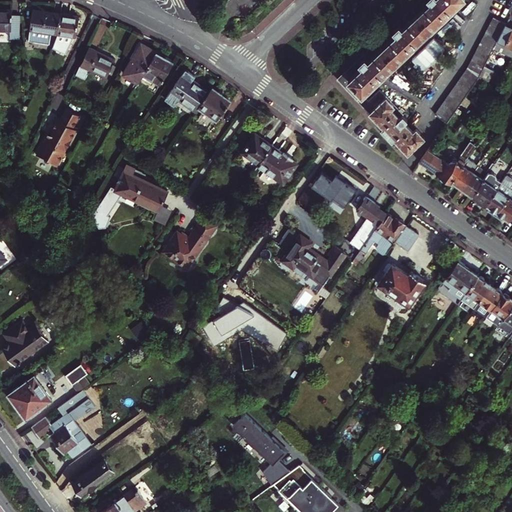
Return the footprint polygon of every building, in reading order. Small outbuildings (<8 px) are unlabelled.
[(420,0),(396,23),(338,78),(357,98),(430,29),(460,0),(420,0)] [(0,9),(0,29),(11,30),(11,38),(21,38),(21,16),(13,16),(13,10),(0,9)] [(31,28),(58,33),(61,14),(34,10),(31,28)] [(61,14),(58,33),(76,36),(79,17),(61,14)] [(469,68),(453,89),(436,113),(448,122),(457,110),(482,75),(490,57),(502,33),(507,22),(494,16),(477,51),(469,68)] [(156,52),(139,42),(131,57),(134,59),(125,73),(139,81),(139,80),(156,52)] [(502,51),(511,56),(511,55),(511,47),(505,44),(502,51)] [(116,59),(90,47),(78,74),(86,78),(90,69),(108,76),(116,59)] [(173,61),(156,52),(139,80),(151,87),(154,81),(160,84),(173,61)] [(490,57),(482,75),(492,79),(500,62),(490,57)] [(179,98),(196,109),(199,105),(210,91),(192,79),(195,75),(186,68),(165,98),(174,105),(179,98)] [(210,91),(199,105),(217,118),(230,99),(212,87),(210,91)] [(365,106),(408,152),(425,137),(417,128),(413,131),(404,122),(408,119),(397,107),(394,111),(385,101),(388,98),(380,89),(364,105),(365,106)] [(75,124),(80,114),(68,107),(65,112),(62,117),(58,115),(53,131),(50,130),(38,151),(46,153),(46,155),(46,156),(47,158),(48,159),(50,159),(52,159),(53,158),(55,157),(60,163),(65,154),(70,143),(77,130),(79,126),(75,124)] [(244,152),(240,158),(255,169),(258,165),(262,159),(272,145),(256,133),(242,151),(244,152)] [(283,182),(297,162),(293,159),(293,158),(284,152),(284,153),(272,145),(262,159),(258,165),(283,182)] [(429,147),(421,159),(443,176),(443,179),(447,182),(451,181),(452,182),(453,180),(469,158),(473,151),(474,151),(468,147),(458,161),(454,160),(438,149),(436,152),(429,147)] [(478,164),(469,158),(453,180),(458,183),(458,184),(462,187),(471,175),(478,164)] [(116,188),(159,208),(168,189),(136,174),(139,169),(127,164),(116,188)] [(471,175),(462,187),(466,190),(466,189),(473,194),(489,172),(489,171),(478,164),(471,175)] [(493,172),(489,172),(473,194),(486,203),(500,183),(498,182),(500,179),(496,177),(496,174),(493,172)] [(503,178),(502,180),(510,186),(511,182),(511,176),(507,173),(503,178)] [(500,183),(486,203),(491,206),(489,209),(496,214),(511,191),(511,182),(510,186),(502,180),(500,183)] [(511,191),(496,214),(503,219),(504,216),(509,219),(511,214),(511,191)] [(357,208),(369,216),(352,241),(362,248),(372,233),(387,211),(380,206),(381,205),(366,194),(357,208)] [(395,216),(387,211),(372,233),(362,248),(360,250),(364,254),(375,239),(389,248),(395,240),(405,225),(407,223),(404,221),(404,220),(401,217),(400,218),(396,215),(395,216)] [(172,256),(186,267),(216,225),(204,217),(188,240),(177,232),(164,252),(171,257),(172,256)] [(405,225),(395,240),(408,249),(420,232),(407,223),(405,225)] [(328,262),(308,248),(312,242),(300,234),(299,236),(289,229),(278,244),(289,251),(283,260),(304,275),(306,272),(323,284),(346,252),(335,245),(329,254),(332,256),(328,262)] [(463,295),(477,274),(457,260),(451,269),(443,280),(463,295)] [(410,274),(394,262),(379,283),(400,297),(399,302),(404,305),(408,303),(410,304),(426,280),(412,271),(410,274)] [(462,296),(474,305),(490,283),(477,274),(463,295),(462,296)] [(490,283),(474,305),(487,314),(502,292),(490,283)] [(511,304),(511,298),(502,292),(487,314),(486,315),(498,324),(502,318),(511,304)] [(511,329),(511,304),(502,318),(498,324),(509,332),(511,329)] [(12,341),(4,347),(15,363),(19,361),(20,363),(25,359),(23,358),(49,339),(38,323),(30,328),(25,320),(7,333),(12,341)] [(144,321),(134,328),(142,340),(152,333),(144,321)] [(83,364),(68,375),(80,392),(84,389),(91,384),(85,376),(89,373),(83,364)] [(36,375),(10,394),(27,418),(53,399),(36,375)] [(91,397),(84,389),(80,392),(60,407),(66,415),(54,424),(48,416),(33,426),(42,438),(54,429),(56,432),(52,434),(66,453),(68,451),(79,466),(99,451),(76,420),(88,412),(82,403),(91,397)] [(276,434),(273,437),(246,412),(234,425),(283,469),(264,473),(273,485),(275,484),(297,468),(285,457),(293,448),(276,434)] [(345,451),(338,446),(332,454),(339,459),(345,451)] [(115,472),(106,460),(87,473),(86,472),(80,477),(81,478),(75,482),(84,495),(90,490),(90,492),(97,487),(96,485),(115,472)] [(216,464),(207,470),(211,476),(219,470),(216,464)] [(326,503),(302,470),(303,470),(300,466),(297,468),(275,484),(278,488),(277,489),(293,511),(329,511),(332,510),(326,503)] [(133,511),(148,502),(137,487),(102,511),(133,511)]
